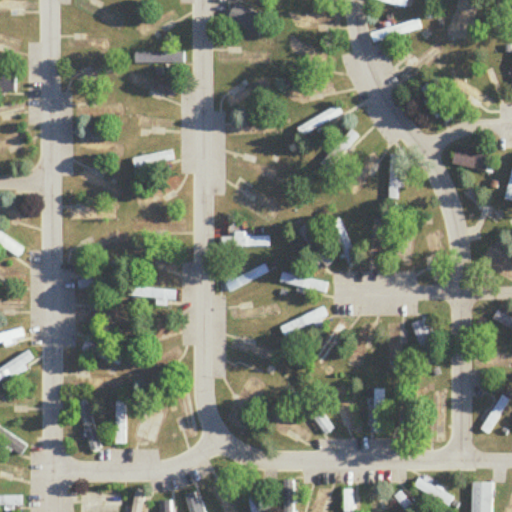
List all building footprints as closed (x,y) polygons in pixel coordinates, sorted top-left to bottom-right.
[(376,0),(406,8),(408,0),(376,0)] [(435,0),(426,0),(426,19),(436,19),(435,0)] [(495,0),(496,37),(506,37),(506,0),(495,0)] [(37,2),(0,1),(0,12),(37,13),(37,2)] [(228,21),(259,36),(268,19),(237,3),(228,21)] [(371,34),(374,43),(421,29),(419,20),(371,34)] [(186,65),(186,53),(136,53),(136,65),(186,65)] [(0,93),(18,93),(18,73),(0,72),(0,93)] [(494,101),(457,78),(451,86),(488,110),(494,101)] [(223,98),(227,107),(270,89),(267,80),(223,98)] [(421,90),(448,125),(455,119),(428,85),(421,90)] [(299,126),(302,135),(344,117),(340,108),(299,126)] [(233,128),(234,136),(274,133),(273,124),(233,128)] [(320,165),(327,172),(361,138),(354,131),(320,165)] [(488,172),(491,156),(456,150),(454,166),(488,172)] [(175,161),(173,151),(133,161),(136,171),(175,161)] [(390,200),(401,200),(401,156),(390,156),(390,200)] [(137,205),(142,213),(181,187),(175,179),(137,205)] [(69,222),(116,222),(116,211),(69,211),(69,222)] [(372,270),(383,270),(383,216),(372,216),(372,270)] [(348,271),(359,266),(340,221),(328,225),(348,271)] [(298,234),(327,269),(334,263),(305,227),(298,234)] [(24,251),(0,234),(0,246),(19,259),(24,251)] [(270,249),(270,238),(223,238),(223,249),(270,249)] [(227,284),(230,292),(270,276),(267,268),(227,284)] [(281,285),(326,294),(328,284),(283,275),(281,285)] [(118,284),(117,276),(78,282),(79,289),(118,284)] [(177,293),(131,289),(130,298),(160,301),(159,304),(176,305),(177,293)] [(233,311),(234,320),(273,318),(273,309),(233,311)] [(281,326),(284,336),(329,321),(326,311),(281,326)] [(511,330),(511,319),(498,312),(494,321),(511,330)] [(348,327),(340,322),(314,361),(322,366),(348,327)] [(437,361),(421,322),(412,326),(428,365),(437,361)] [(0,345),(24,342),(23,332),(0,336),(0,345)] [(83,351),(118,367),(122,359),(86,343),(83,351)] [(279,352),(234,343),(232,353),(277,362),(279,352)] [(0,385),(26,368),(25,366),(34,360),(29,352),(0,371),(0,385)] [(374,434),(385,434),(385,390),(374,390),(374,434)] [(333,432),(309,393),(300,398),(324,437),(333,432)] [(435,441),(445,441),(445,394),(435,394),(435,441)] [(510,401),(503,397),(482,431),(489,435),(510,401)] [(127,446),(127,403),(116,403),(116,446),(127,446)] [(136,439),(154,444),(163,415),(145,409),(136,439)] [(28,448),(0,427),(0,441),(21,457),(28,448)] [(24,472),(0,464),(0,473),(22,480),(24,472)] [(456,498),(421,478),(415,488),(450,508),(456,498)] [(284,511),(294,511),(294,482),(285,482),(284,511)] [(493,511),(494,484),(474,484),(474,511),(493,511)] [(246,489),(252,511),(262,511),(256,487),(246,489)] [(353,511),(354,491),(345,491),(345,511),(353,511)] [(383,511),(378,492),(368,494),(373,511),(383,511)] [(396,498),(406,511),(412,511),(414,511),(402,493),(396,498)] [(143,511),(146,495),(135,494),(132,511),(143,511)] [(187,497),(190,511),(202,511),(197,494),(187,497)] [(0,506),(23,507),(23,498),(0,498),(0,506)] [(161,504),(161,511),(173,511),(173,503),(161,504)]
